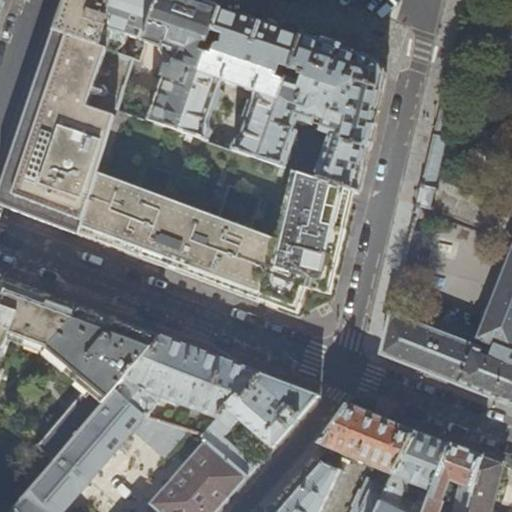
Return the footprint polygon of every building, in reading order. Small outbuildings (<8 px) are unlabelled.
[(65,0),(42,70),(0,191),(0,206),(4,208),(42,222),(82,237),(118,109),(130,72),(134,61),(102,49),(113,6),(114,0),(65,0)] [(114,0),(113,6),(102,49),(134,61),(140,41),(145,43),(159,0),(114,0)] [(205,0),(159,0),(145,43),(163,49),(163,51),(164,53),(164,54),(165,55),(168,57),(170,59),(159,93),(131,86),(136,74),(130,72),(118,109),(181,131),(206,57),(214,35),(224,6),(205,0)] [(511,0),(464,0),(419,196),(416,206),(433,210),(438,190),(435,190),(479,0),(511,0)] [(206,57),(181,131),(208,141),(212,131),(210,124),(216,107),(219,108),(224,92),(221,91),(225,80),(257,91),(253,101),(251,100),(245,117),(248,118),(242,134),(236,139),(232,150),(262,160),(287,84),(278,81),(281,75),(282,75),(283,74),(284,73),(285,71),(285,70),(291,72),(305,34),(264,20),(224,6),(214,35),(224,38),(221,48),(220,48),(219,48),(218,48),(217,48),(216,49),(213,59),(206,57)] [(287,84),(262,160),(286,169),(299,133),(298,132),(296,131),(299,121),(312,126),(315,118),(323,121),(320,132),(330,136),(315,178),(354,192),(359,193),(372,138),(386,79),(375,58),(348,49),(305,34),(291,72),(300,76),(300,78),(303,80),(302,85),(299,87),(288,82),(287,84)] [(315,178),(286,169),(262,160),(232,150),(208,141),(181,131),(118,109),(82,237),(108,247),(175,272),(258,303),(259,300),(262,301),(294,314),(296,314),(306,289),(330,293),(336,267),(354,192),(315,178)] [(511,241),(473,346),(391,315),(382,354),(413,366),(424,371),(511,405),(511,241)] [(0,366),(10,337),(46,349),(82,309),(84,307),(39,290),(1,276),(0,279),(0,366)] [(82,309),(46,349),(42,353),(57,365),(60,361),(93,390),(87,397),(83,394),(38,446),(57,463),(117,392),(163,339),(113,320),(82,309)] [(164,337),(163,339),(117,392),(146,416),(163,396),(221,418),(240,396),(246,398),(262,374),(207,353),(164,337)] [(240,396),(221,418),(206,436),(205,437),(208,440),(248,477),(258,466),(256,464),(255,465),(249,459),(254,452),(230,431),(241,419),(272,447),(267,452),(265,454),(267,456),(320,396),(317,394),(287,383),(262,374),(246,398),(240,396)] [(117,392),(57,463),(15,511),(64,511),(98,473),(105,479),(136,443),(129,437),(135,429),(167,456),(190,431),(146,416),(117,392)] [(331,425),(317,444),(328,447),(381,470),(376,482),(367,478),(361,492),(359,491),(352,506),(353,507),(351,511),(376,511),(416,431),(378,416),(347,404),(331,425)] [(429,436),(416,431),(376,511),(423,511),(425,508),(400,498),(402,493),(401,480),(431,492),(450,444),(429,436)] [(217,511),(230,498),(248,477),(208,440),(153,504),(161,511),(217,511)] [(473,452),(467,449),(450,444),(431,492),(425,508),(423,511),(467,511),(483,457),(473,452)] [(489,511),(503,464),(483,457),(467,511),(489,511)] [(270,511),(321,511),(341,471),(317,459),(294,485),(270,511)]
